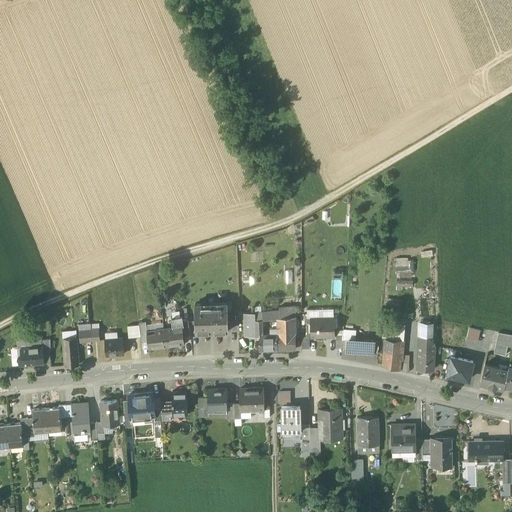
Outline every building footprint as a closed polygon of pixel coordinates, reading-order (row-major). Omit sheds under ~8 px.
[(408,261),(408,263),(396,263),(396,271),(413,271),(412,261),(408,261)] [(221,306),(201,306),(201,303),(194,303),(195,318),(194,318),(194,322),(194,323),(195,323),(195,333),(227,332),(227,323),(228,323),(228,318),(227,318),(227,303),(221,303),(221,306)] [(295,305),(278,306),(279,310),(280,309),(281,317),(295,315),(295,305)] [(279,310),(255,312),(255,320),(258,319),(278,317),(281,317),(280,309),(279,310)] [(255,312),(244,313),(245,336),(258,336),(258,334),(258,319),(255,320),(255,312)] [(281,317),(278,317),(278,327),(278,333),(278,349),(295,348),(295,315),(281,317)] [(170,327),(164,328),(166,345),(184,343),(183,331),(182,328),(181,322),(183,322),(182,318),(182,316),(171,317),(169,317),(170,325),(170,327)] [(188,317),(182,318),(183,322),(181,322),(182,328),(183,331),(189,330),(188,322),(188,317)] [(333,318),(311,318),(311,336),(334,336),(333,318)] [(145,321),(139,322),(140,336),(141,342),(148,341),(147,333),(145,321)] [(403,324),(386,323),(385,338),(402,339),(403,324)] [(432,323),(420,323),(419,351),(434,351),(435,345),(431,345),(432,323)] [(139,325),(128,326),(129,337),(140,336),(139,325)] [(466,337),(477,340),(480,329),(469,326),(466,337)] [(99,328),(91,329),(92,341),(101,340),(99,328)] [(147,333),(148,341),(149,348),(166,345),(164,328),(155,329),(155,332),(147,333)] [(91,329),(79,330),(79,341),(92,341),(91,329)] [(511,334),(499,332),(494,352),(505,355),(508,345),(511,346),(511,334)] [(270,334),(258,334),(258,336),(259,349),(278,349),(278,333),(270,334)] [(76,337),(68,338),(68,343),(69,348),(77,348),(76,337)] [(123,337),(105,339),(106,354),(125,353),(123,337)] [(34,338),(17,340),(18,348),(19,348),(19,347),(22,346),(34,345),(34,338)] [(402,339),(385,338),(383,365),(399,370),(400,358),(402,339)] [(50,339),(42,339),(42,345),(43,345),(44,351),(50,350),(50,339)] [(378,341),(343,339),(342,351),(377,353),(378,341)] [(77,348),(69,348),(68,343),(62,343),(64,366),(78,365),(77,348)] [(34,345),(22,346),(23,355),(20,355),(20,357),(20,364),(44,362),(44,351),(43,345),(42,345),(34,345)] [(434,351),(419,351),(418,369),(434,369),(434,351)] [(469,379),(474,361),(451,356),(447,374),(469,379)] [(508,369),(485,364),(481,382),(489,384),(496,386),(504,388),(504,386),(508,369)] [(226,388),(207,389),(208,397),(208,409),(208,411),(227,411),(227,406),(227,403),(226,388)] [(264,388),(240,389),(240,403),(241,410),(265,409),(264,388)] [(179,392),(172,392),(173,400),(173,413),(173,415),(188,414),(187,391),(179,391),(179,392)] [(279,392),(279,403),(291,403),(290,391),(279,392)] [(153,392),(129,394),(130,410),(131,418),(155,416),(154,409),(153,392)] [(208,397),(198,397),(198,409),(208,409),(208,397)] [(117,400),(100,401),(102,421),(102,425),(104,425),(119,423),(117,400)] [(173,400),(160,401),(161,413),(173,413),(173,400)] [(88,402),(71,403),(74,431),(82,430),(82,431),(85,431),(85,430),(90,430),(91,430),(90,422),(88,402)] [(234,403),(227,403),(227,406),(227,411),(227,418),(235,418),(234,403)] [(301,425),(300,406),(282,406),(283,430),(301,430),(301,425)] [(59,407),(46,408),(48,430),(61,428),(60,417),(59,407)] [(46,408),(32,409),(33,417),(34,429),(34,431),(48,430),(46,408)] [(328,409),(319,409),(319,427),(320,438),(333,438),(333,430),(342,430),(341,409),(328,409)] [(368,416),(358,416),(358,430),(359,430),(360,444),(379,444),(378,416),(368,416)] [(102,421),(96,422),(97,433),(104,433),(105,433),(104,425),(102,425),(102,421)] [(21,422),(7,423),(10,445),(23,444),(23,437),(22,430),(21,422)] [(7,423),(0,424),(0,446),(10,445),(7,423)] [(415,423),(392,423),(393,454),(403,453),(403,448),(415,448),(416,448),(416,438),(415,423)] [(309,427),(309,424),(301,425),(301,430),(301,438),(310,438),(309,427)] [(319,427),(309,427),(310,438),(310,451),(320,450),(320,438),(319,427)] [(444,437),(433,438),(434,452),(436,452),(436,465),(452,465),(451,436),(444,437)] [(433,438),(422,438),(422,452),(434,452),(433,438)] [(502,440),(469,441),(470,459),(475,459),(475,462),(477,462),(477,459),(502,459),(503,458),(502,440)] [(503,458),(502,459),(503,482),(503,483),(511,482),(510,458),(503,458)] [(363,459),(351,459),(352,471),(363,471),(363,459)] [(363,482),(363,471),(352,471),(352,482),(363,482)] [(511,482),(503,483),(503,490),(500,490),(500,497),(511,497),(511,482)]
